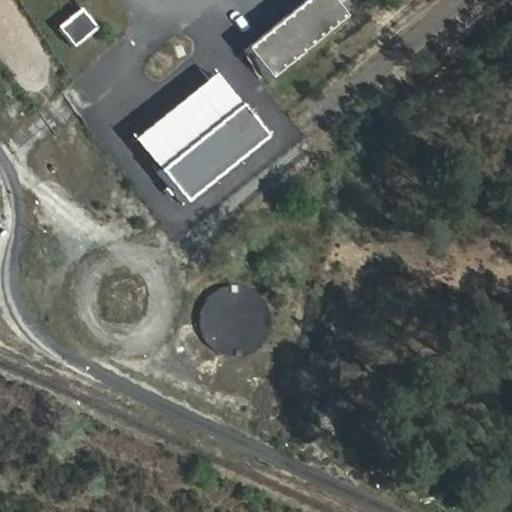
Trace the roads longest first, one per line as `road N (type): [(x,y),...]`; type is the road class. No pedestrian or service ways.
road 1 (track): [(418,511),(44,339),(12,298),(26,220),(20,169),(0,149)]
road 2 (track): [(0,16),(63,110),(169,23)]
road 3 (track): [(290,143),(473,0)]
